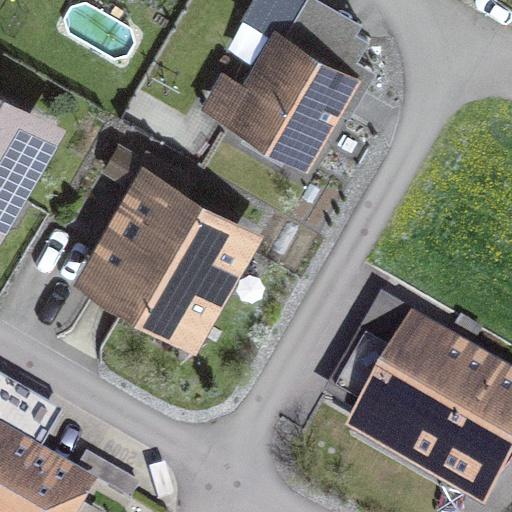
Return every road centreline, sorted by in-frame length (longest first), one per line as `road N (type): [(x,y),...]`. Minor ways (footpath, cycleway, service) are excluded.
road 1 (residential): [(225,473),(424,114),(425,58),(396,0)]
road 2 (residential): [(0,344),(225,473)]
